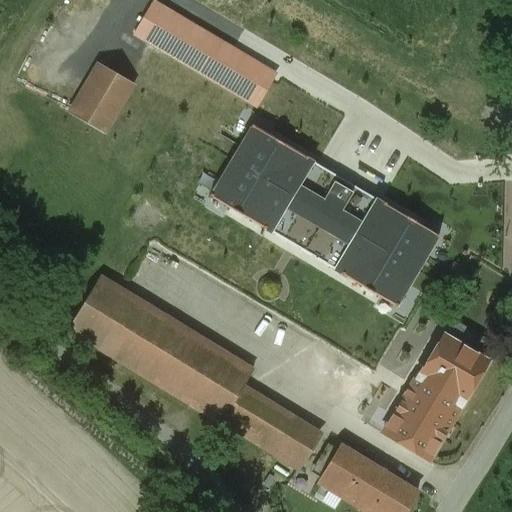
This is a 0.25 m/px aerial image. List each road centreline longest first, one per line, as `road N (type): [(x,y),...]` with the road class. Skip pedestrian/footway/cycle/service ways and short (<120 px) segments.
road 1 (unclassified): [(0,293),(23,330),(226,511)]
road 2 (unclassified): [(511,410),(448,511)]
